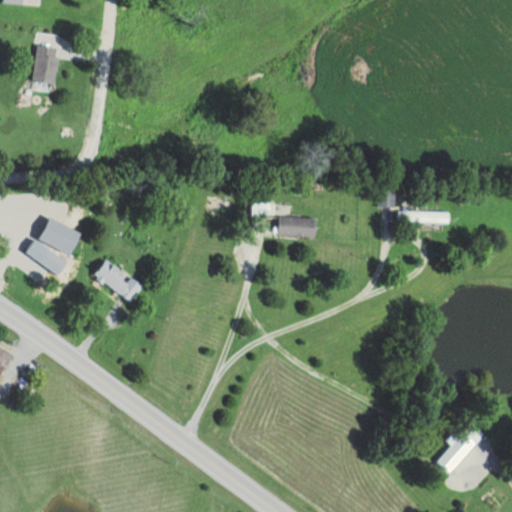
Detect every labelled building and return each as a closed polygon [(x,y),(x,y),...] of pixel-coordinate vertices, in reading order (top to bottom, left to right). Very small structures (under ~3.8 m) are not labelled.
[(57,83),(61,47),(38,45),(34,80),(57,83)] [(395,205),(395,190),(380,190),(380,205),(395,205)] [(450,210),(398,210),(398,221),(450,221),(450,210)] [(278,233),(316,236),(318,217),(279,214),(278,233)] [(144,280),(102,259),(93,277),(135,298),(144,280)] [(438,460),(451,471),(484,433),(471,421),(438,460)]
